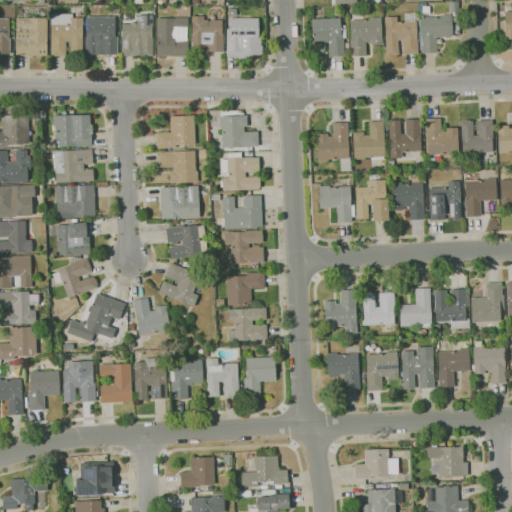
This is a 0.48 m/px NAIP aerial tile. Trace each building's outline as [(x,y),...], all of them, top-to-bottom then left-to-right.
[(503,38),(511,37),(511,12),(503,13),(503,38)] [(66,56),(51,56),(51,13),(71,13),(71,17),(83,17),(83,26),(82,26),(82,36),(83,36),(83,55),(70,55),(70,51),(66,51),(66,56)] [(386,55),(385,17),(397,16),(397,22),(405,22),(405,13),(415,13),(415,21),(417,21),(418,51),(419,51),(419,53),(403,54),(402,40),(398,40),(399,54),(386,55)] [(47,56),(16,56),(16,52),(14,52),(14,48),(16,48),(16,17),(25,17),(25,14),(29,14),(29,18),(47,18),(47,56)] [(153,56),(122,56),(122,24),(130,24),(130,23),(137,23),(137,15),(154,15),(153,56)] [(422,53),(421,18),(441,17),(441,15),(452,15),(453,37),(436,37),(437,53),(422,53)] [(118,54),(86,54),(86,36),(87,36),(87,16),(116,16),(115,36),(118,36),(118,54)] [(224,51),(209,51),(209,48),(204,47),(204,52),(192,52),(192,33),(192,16),(204,16),(204,20),(222,20),(222,33),(224,33),(224,35),(225,35),(225,44),(224,44),(224,51)] [(189,56),(157,56),(157,42),(156,42),(156,37),(157,37),(157,17),(188,17),(188,22),(190,22),(190,41),(189,41),(189,56)] [(351,57),(350,39),(351,39),(350,20),(371,19),(371,18),(381,17),(383,45),(371,45),(371,42),(366,42),(366,56),(351,57)] [(10,53),(0,53),(0,18),(10,18),(10,53)] [(242,56),(227,56),(227,28),(230,28),(230,18),(259,18),(259,38),(261,38),(261,46),(262,46),(262,53),(261,53),(261,55),(253,55),(253,56),(247,56),(247,58),(242,58),(242,56)] [(345,56),(328,56),(328,43),(311,43),(311,18),(341,18),(341,25),(346,25),(346,38),(344,38),(344,42),(349,42),(349,48),(345,48),(345,56)] [(223,148),(222,127),(220,127),(220,126),(210,127),(210,111),(221,111),(221,116),(247,115),(248,126),(244,126),(245,132),(258,131),(259,146),(245,147),(223,148)] [(0,146),(0,131),(2,131),(1,114),(29,113),(30,127),(28,127),(29,143),(7,144),(7,146),(0,146)] [(75,147),(75,146),(57,147),(57,146),(49,146),(49,138),(56,137),(56,126),(54,126),(53,115),(75,114),(75,115),(90,115),(90,125),(93,125),(93,134),(92,134),(92,146),(75,147)] [(158,148),(157,133),(171,132),(170,116),(194,115),(196,143),(176,145),(176,147),(158,148)] [(448,155),(448,154),(428,155),(427,136),(426,136),(425,119),(441,118),(441,131),(446,131),(446,128),(458,127),(459,155),(448,155)] [(390,158),(389,120),(400,120),(401,134),(406,134),(405,120),(420,119),(422,151),(402,152),(402,157),(390,158)] [(463,153),(461,122),(464,121),(464,120),(470,120),(470,121),(473,121),(473,126),(478,126),(478,120),(492,120),(494,152),(463,153)] [(372,160),(372,157),(365,157),(365,159),(354,160),(353,132),(364,132),(364,135),(370,135),(369,121),(384,121),(386,156),(384,157),(384,159),(372,160)] [(318,161),(317,134),(328,133),(328,136),(333,136),(333,123),(348,122),(349,158),(328,159),(328,160),(318,161)] [(499,153),(498,133),(497,126),(509,125),(509,128),(511,128),(511,149),(510,150),(510,153),(499,153)] [(171,183),(170,172),(174,172),(173,167),(160,167),(159,152),(187,151),(187,148),(192,148),(192,151),(195,150),(196,171),(198,171),(198,182),(171,183)] [(7,183),(7,182),(0,182),(0,150),(7,150),(8,162),(16,161),(16,150),(27,149),(27,155),(30,155),(31,169),(28,169),(28,182),(7,183)] [(56,182),(56,172),(55,172),(54,151),(92,149),(93,164),(84,165),(84,168),(88,168),(88,169),(93,169),(94,181),(75,182),(75,181),(65,181),(65,182),(56,182)] [(242,152),(242,157),(253,157),(259,157),(260,171),(256,171),(256,174),(250,175),(250,172),(245,172),(246,177),(260,176),(260,189),(223,190),(223,178),(228,177),(228,173),(222,173),(221,160),(227,160),(227,158),(229,158),(229,153),(242,152)] [(466,217),(466,204),(465,181),(467,181),(467,180),(478,180),(485,180),(485,179),(496,178),(497,200),(480,200),(481,216),(466,217)] [(511,211),(502,212),(500,180),(511,179),(511,181),(511,180),(511,211)] [(373,221),(373,214),(368,215),(369,219),(356,220),(355,187),(367,187),(367,180),(386,180),(386,199),(388,199),(389,220),(373,221)] [(430,220),(429,188),(448,188),(448,181),(460,181),(460,188),(462,188),(462,202),(461,202),(462,219),(450,219),(450,205),(444,205),(445,220),(430,220)] [(409,220),(409,207),(404,207),(404,210),(393,210),(391,183),(402,182),(402,184),(423,183),(424,205),(424,204),(425,219),(409,220)] [(0,185),(35,185),(35,197),(32,197),(32,215),(13,216),(13,218),(0,218),(0,185)] [(57,217),(56,186),(94,185),(95,215),(57,217)] [(162,219),(161,187),(165,187),(165,185),(175,185),(175,187),(179,186),(187,185),(187,186),(199,186),(200,217),(162,219)] [(337,222),(336,207),(320,208),(319,186),(330,185),(330,187),(350,186),(351,205),(355,205),(355,217),(352,217),(352,221),(337,222)] [(224,228),(223,197),(234,196),(235,208),(244,208),(243,197),(244,197),(261,196),(262,226),(224,228)] [(0,253),(0,240),(8,240),(8,236),(0,236),(0,220),(26,220),(26,240),(32,239),(32,252),(24,252),(13,252),(13,253),(0,253)] [(58,255),(58,235),(50,236),(50,227),(57,227),(57,225),(69,225),(69,223),(86,222),(86,226),(90,226),(90,254),(58,255)] [(171,260),(169,247),(183,245),(182,241),(178,241),(178,244),(173,245),(172,242),(168,243),(166,228),(184,225),(184,226),(197,224),(197,226),(204,225),(206,237),(199,238),(200,240),(206,239),(208,253),(171,260)] [(246,263),(246,262),(232,263),(231,244),(225,244),(225,232),(262,230),(263,242),(249,243),(249,248),(253,247),(253,245),(259,245),(259,247),(263,247),(264,262),(246,263)] [(0,287),(0,256),(30,255),(32,287),(21,287),(20,275),(11,276),(12,287),(0,287)] [(68,297),(63,281),(56,284),(53,274),(59,271),(59,269),(70,265),(70,264),(87,257),(93,272),(79,276),(81,281),(95,275),(99,285),(97,285),(98,287),(79,293),(68,297)] [(194,306),(186,303),(186,302),(176,298),(176,299),(159,292),(164,281),(176,286),(178,282),(165,276),(171,262),(188,270),(188,271),(200,276),(193,293),(199,295),(194,306)] [(228,305),(228,290),(226,290),(225,276),(246,276),(246,273),(265,272),(265,288),(251,289),(252,304),(228,305)] [(472,322),(471,298),(487,297),(486,283),(502,283),(502,295),(504,295),(504,310),(500,310),(501,321),(472,322)] [(422,328),(422,324),(411,324),(411,326),(401,327),(399,305),(416,304),(415,289),(430,288),(432,323),(430,323),(430,327),(422,328)] [(346,333),(345,326),(337,326),(337,328),(326,328),(324,301),(336,300),(336,303),(341,303),(340,290),(355,289),(357,333),(346,333)] [(471,328),(452,329),(452,322),(436,322),(436,310),(435,310),(434,290),(446,290),(447,300),(451,300),(450,289),(466,289),(466,293),(469,293),(470,306),(466,306),(466,318),(470,318),(471,328)] [(0,322),(0,311),(13,311),(13,307),(8,307),(8,309),(2,309),(2,307),(0,307),(0,291),(29,291),(29,294),(40,294),(40,301),(39,301),(39,305),(30,305),(30,311),(36,311),(36,322),(0,322)] [(113,339),(83,328),(97,292),(126,303),(120,319),(112,316),(108,325),(117,329),(113,339)] [(364,325),(363,293),(375,293),(375,307),(380,307),(379,293),(395,292),(396,324),(364,325)] [(139,336),(133,300),(148,297),(150,311),(156,310),(155,307),(166,305),(171,332),(160,334),(160,332),(139,336)] [(217,307),(216,299),(224,299),(225,307),(217,307)] [(236,342),(236,338),(229,339),(229,330),(235,329),(235,322),(229,322),(228,309),(266,307),(267,319),(262,319),(262,324),(267,324),(267,340),(236,342)] [(185,322),(180,320),(183,314),(188,316),(185,322)] [(0,358),(0,343),(10,343),(9,329),(11,329),(11,327),(36,326),(37,355),(14,356),(15,358),(0,358)] [(439,387),(438,352),(439,352),(439,345),(449,345),(449,351),(458,351),(458,349),(469,348),(470,370),(453,371),(454,387),(439,387)] [(491,383),(491,370),(485,370),(485,373),(474,374),(474,371),(473,371),(473,365),(474,365),(473,346),(484,346),(484,348),(505,347),(506,383),(491,383)] [(403,389),(402,376),(401,376),(401,372),(402,371),(402,370),(403,370),(402,358),(400,358),(400,353),(401,353),(401,351),(414,351),(414,356),(417,356),(417,347),(433,347),(435,387),(419,388),(419,374),(415,374),(415,389),(403,389)] [(368,391),(366,354),(387,353),(387,352),(398,352),(399,379),(388,379),(388,376),(382,376),(383,390),(368,391)] [(344,389),(344,375),(336,375),(336,377),(329,377),(329,375),(327,375),(327,353),(337,353),(337,354),(359,353),(360,389),(344,389)] [(56,364),(50,358),(55,354),(61,359),(56,364)] [(245,396),(245,378),(247,378),(246,358),(275,356),(276,381),(260,381),(261,395),(245,396)] [(136,400),(134,362),(145,361),(145,358),(164,357),(164,366),(166,366),(168,398),(153,399),(152,394),(148,394),(148,399),(136,400)] [(208,396),(207,381),(205,381),(205,377),(207,377),(206,358),(218,358),(218,364),(238,363),(239,395),(224,396),(223,381),(219,382),(220,396),(208,396)] [(64,402),(63,383),(64,383),(63,370),(69,369),(69,362),(93,360),(94,382),(95,382),(96,401),(81,402),(80,387),(76,387),(77,402),(64,402)] [(172,399),(172,381),(171,381),(170,370),(174,370),(174,361),(202,360),(203,382),(193,382),(193,385),(188,385),(188,399),(172,399)] [(101,403),(101,384),(112,384),(112,376),(100,376),(100,364),(131,363),(132,402),(101,403)] [(29,410),(29,391),(26,391),(25,383),(31,382),(31,372),(59,370),(60,394),(45,395),(45,409),(29,410)] [(9,415),(8,399),(0,399),(0,378),(1,378),(1,380),(22,379),(23,414),(9,415)] [(439,477),(439,469),(433,469),(432,458),(429,459),(429,456),(427,456),(427,449),(428,449),(428,447),(433,447),(433,445),(437,445),(437,447),(460,446),(460,444),(463,444),(464,457),(463,457),(464,462),(467,462),(468,476),(439,477)] [(355,479),(355,464),(365,464),(365,449),(389,448),(389,457),(388,457),(388,458),(398,458),(398,474),(388,474),(388,476),(371,476),(371,479),(355,479)] [(258,482),(258,486),(242,487),(242,472),(255,472),(255,465),(254,465),(254,456),(278,455),(278,470),(288,470),(288,483),(273,484),(273,481),(258,482)] [(181,488),(181,473),(191,472),(190,457),(214,457),(215,484),(197,485),(197,487),(181,488)] [(76,493),(76,479),(82,479),(81,463),(112,463),(112,478),(114,478),(114,492),(76,493)] [(24,510),(24,504),(17,504),(17,509),(3,509),(3,496),(12,495),(11,478),(48,478),(48,491),(38,491),(38,490),(35,490),(35,503),(34,503),(34,509),(24,510)] [(427,511),(427,501),(428,501),(428,489),(435,489),(435,487),(440,487),(440,485),(444,485),(444,486),(458,485),(459,500),(469,500),(469,511),(427,511)] [(360,511),(360,504),(368,504),(368,489),(395,488),(395,511),(360,511)] [(248,511),(248,508),(258,508),(257,497),(269,497),(269,495),(276,495),(276,494),(288,494),(291,494),(292,509),(281,509),(281,511),(248,511)] [(182,511),(192,511),(191,497),(224,496),(225,511),(182,511)] [(75,511),(75,501),(102,500),(102,508),(105,508),(105,511),(75,511)]
